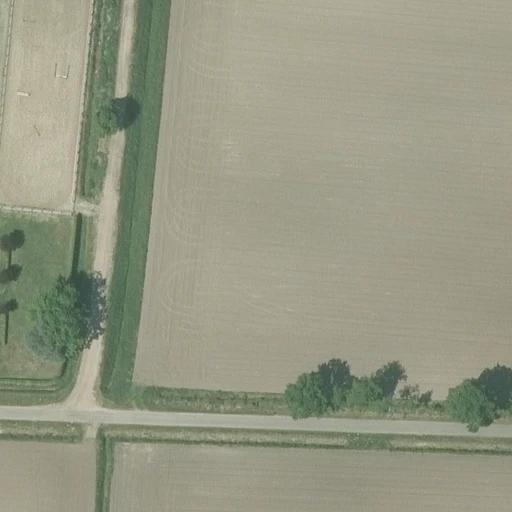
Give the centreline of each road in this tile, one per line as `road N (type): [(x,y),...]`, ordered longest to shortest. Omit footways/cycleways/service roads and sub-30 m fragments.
road 1 (unclassified): [(511,433),(0,413)]
road 2 (track): [(123,0),(84,416)]
